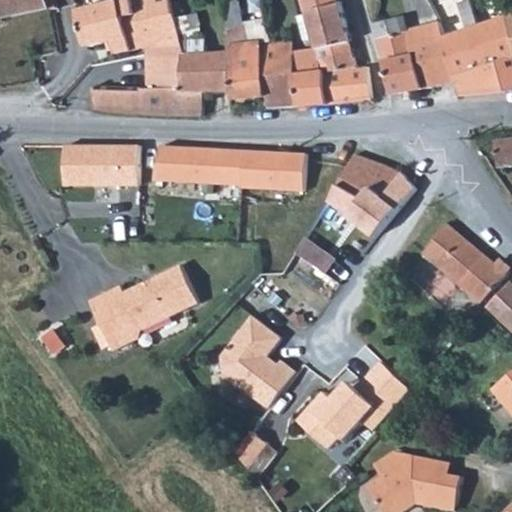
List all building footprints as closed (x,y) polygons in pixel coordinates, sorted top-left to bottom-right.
[(0,0),(0,19),(16,16),(12,0),(0,0)] [(12,0),(16,16),(49,8),(47,0),(12,0)] [(113,43),(116,55),(134,51),(125,22),(138,19),(133,0),(127,0),(81,13),(89,46),(90,49),(113,43)] [(172,0),(133,0),(138,19),(125,22),(134,51),(146,48),(182,39),(175,11),(172,0)] [(299,0),(303,13),(305,12),(312,38),(313,44),(320,71),(353,68),(340,5),(337,6),(335,0),(299,0)] [(476,3),(465,6),(471,33),(483,30),(476,3)] [(264,109),(300,106),(291,46),(291,41),(271,43),(238,48),(236,31),(243,30),(240,4),(223,7),(228,53),(231,91),(232,101),(262,98),(264,109)] [(58,54),(50,13),(39,15),(47,57),(58,54)] [(378,41),(407,32),(403,17),(374,26),(378,41)] [(413,55),(384,63),(385,66),(394,95),(458,80),(448,39),(444,23),(441,24),(407,32),(413,55)] [(458,80),(462,96),(506,92),(511,91),(511,27),(511,23),(483,30),(471,33),(448,39),(458,80)] [(407,32),(378,41),(384,63),(413,55),(407,32)] [(146,48),(151,91),(188,92),(184,57),(182,39),(146,48)] [(313,44),(291,46),(300,106),(372,100),(369,67),(353,68),(320,71),(313,44)] [(203,93),(231,91),(228,53),(184,57),(188,92),(203,93)] [(36,60),(37,70),(49,68),(47,57),(36,60)] [(96,113),(145,116),(146,90),(95,91),(96,113)] [(203,93),(188,92),(151,91),(146,90),(145,116),(202,119),(203,93)] [(511,138),(495,141),(500,168),(511,167),(511,138)] [(247,189),(247,151),(219,151),(192,149),(164,145),(160,182),(243,188),(245,189),(247,189)] [(68,148),(68,188),(143,188),(143,148),(68,148)] [(247,151),(247,189),(306,191),(307,153),(247,151)] [(341,181),(369,190),(386,165),(360,155),(341,181)] [(386,165),(369,190),(388,196),(404,173),(386,165)] [(329,198),(341,210),(373,238),(415,187),(406,174),(404,173),(388,196),(369,190),(341,181),(329,198)] [(421,252),(484,303),(506,276),(508,273),(445,222),(443,224),(421,252)] [(117,342),(120,348),(144,335),(147,326),(203,297),(184,260),(128,289),(125,283),(107,292),(119,314),(106,321),(117,342)] [(511,282),(488,308),(511,331),(511,282)] [(94,299),(106,321),(119,314),(107,292),(94,299)] [(227,378),(273,412),(300,375),(284,363),(278,371),(267,363),(284,341),(254,319),(224,361),(227,378)] [(106,321),(97,325),(108,347),(117,342),(106,321)] [(66,323),(45,334),(53,349),(74,338),(66,323)] [(413,388),(382,360),(352,401),(344,394),(337,404),(327,397),(303,428),(337,453),(347,439),(353,443),(368,423),(380,432),(409,394),(413,388)] [(511,377),(495,391),(511,411),(511,377)] [(256,435),(241,455),(249,470),(252,475),(272,447),(256,435)] [(397,469),(393,473),(381,482),(401,507),(431,468),(422,455),(400,451),(390,459),(397,469)] [(431,468),(455,473),(456,463),(422,455),(431,468)] [(393,473),(397,469),(390,459),(385,462),(393,473)] [(468,477),(455,473),(431,468),(401,507),(381,482),(374,487),(391,511),(406,511),(420,502),(460,511),(468,477)]
